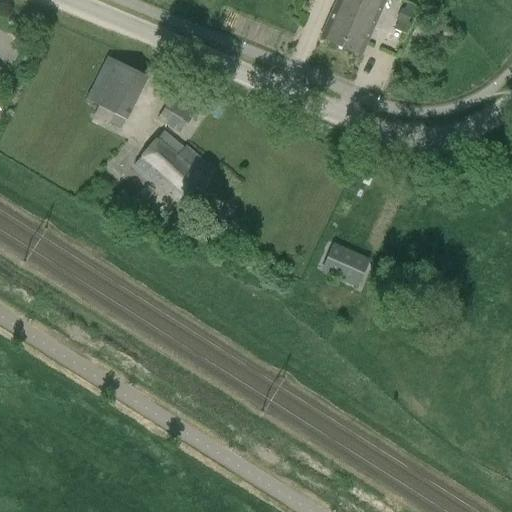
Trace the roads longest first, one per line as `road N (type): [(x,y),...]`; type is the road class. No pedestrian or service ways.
road 1 (unclassified): [(511,476),(336,370),(309,343),(298,300),(298,239),(325,111)]
road 2 (unclassified): [(311,511),(0,315)]
road 3 (unclassified): [(325,111),(63,0)]
